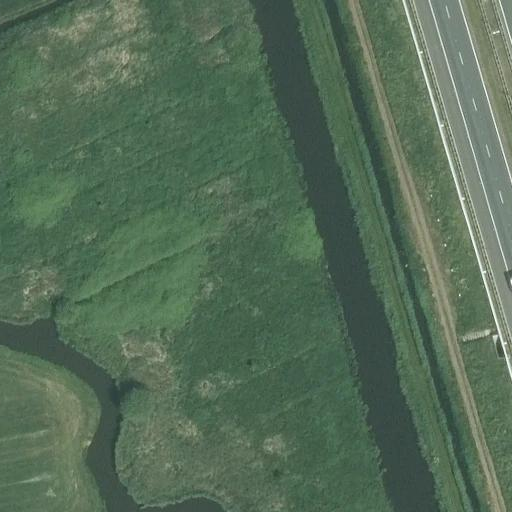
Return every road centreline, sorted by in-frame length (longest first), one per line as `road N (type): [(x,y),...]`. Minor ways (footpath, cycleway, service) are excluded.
road 1 (track): [(352,0),(499,511)]
road 2 (motorway): [(439,0),(511,237)]
